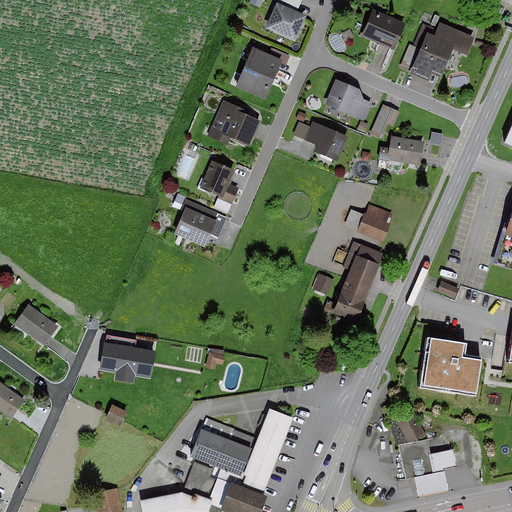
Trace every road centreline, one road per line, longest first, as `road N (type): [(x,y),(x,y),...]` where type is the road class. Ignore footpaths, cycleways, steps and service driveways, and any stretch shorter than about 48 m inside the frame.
road 1 (primary): [(337,464),(466,162)]
road 2 (residential): [(311,51),(233,223)]
road 3 (residential): [(311,51),(482,123)]
road 4 (residential): [(14,511),(63,394)]
